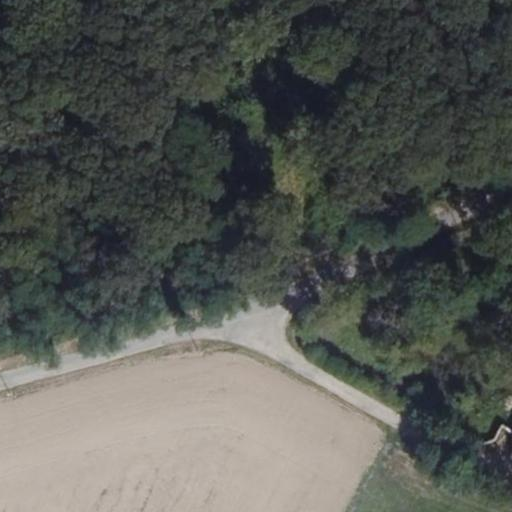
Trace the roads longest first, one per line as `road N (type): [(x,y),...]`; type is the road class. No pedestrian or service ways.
road 1 (unclassified): [(511,178),(284,298),(0,388)]
road 2 (track): [(230,315),(412,435),(511,466)]
